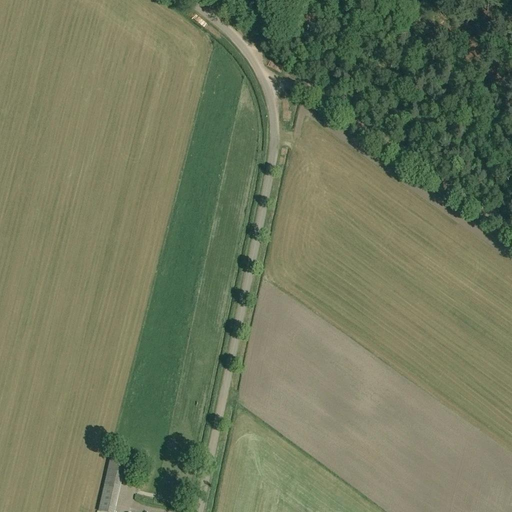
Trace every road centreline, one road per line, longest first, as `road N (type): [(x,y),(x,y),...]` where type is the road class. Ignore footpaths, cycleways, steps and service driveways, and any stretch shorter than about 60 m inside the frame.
road 1 (unclassified): [(200,511),(274,127),(252,59),(187,0)]
road 2 (track): [(267,88),(310,89),(511,233)]
